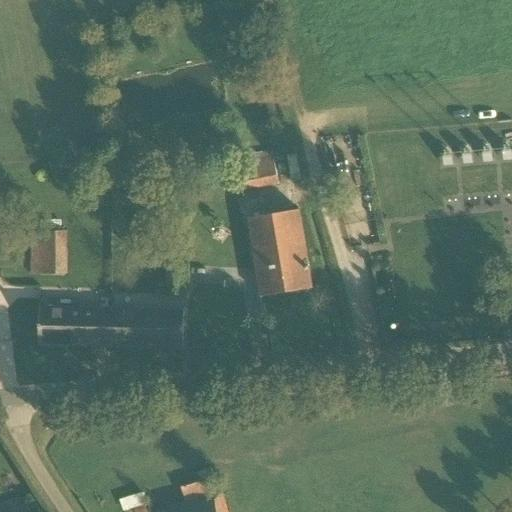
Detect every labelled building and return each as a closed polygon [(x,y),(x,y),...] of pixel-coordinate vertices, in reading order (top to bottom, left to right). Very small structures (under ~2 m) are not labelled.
[(273,156),(234,164),(239,192),(279,184),(273,156)] [(261,297),(312,288),(299,210),(248,218),(261,297)] [(40,259),(30,260),(31,273),(70,271),(68,228),(39,229),(40,259)] [(166,266),(165,293),(186,294),(187,267),(166,266)] [(38,344),(110,346),(111,309),(39,307),(38,344)] [(111,309),(110,346),(183,348),(184,311),(111,309)] [(122,498),(126,509),(150,501),(146,490),(122,498)] [(227,511),(222,493),(156,511),(227,511)] [(0,511),(29,511),(25,497),(0,504),(0,511)]
